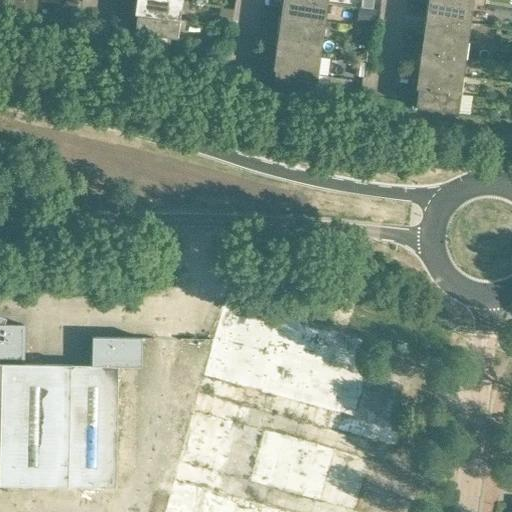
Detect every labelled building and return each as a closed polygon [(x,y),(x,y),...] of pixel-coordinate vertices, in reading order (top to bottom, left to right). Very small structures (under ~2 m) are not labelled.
[(36,0),(33,0),(0,0),(0,14),(34,19),(36,0)] [(138,0),(137,13),(134,13),(134,14),(179,20),(181,2),(167,0),(138,0)] [(280,15),(284,16),(287,16),(324,21),(327,4),(300,0),(284,0),(284,8),(283,9),(283,15),(280,15)] [(376,1),(368,0),(367,0),(366,9),(375,10),(376,1)] [(425,16),(425,17),(470,23),(472,5),(435,0),(429,0),(429,6),(429,7),(428,17),(425,16)] [(230,27),(233,9),(220,8),(218,25),(230,27)] [(365,8),(363,21),(373,22),(375,10),(366,9),(365,8)] [(132,31),(132,32),(176,38),(179,20),(134,14),(137,15),(135,31),(132,31)] [(278,33),(322,39),(324,21),(287,16),(284,16),(280,15),(280,16),(282,16),(282,22),(282,23),(280,33),(278,33)] [(423,34),(423,35),(426,35),(430,36),(467,41),(470,23),(425,17),(428,18),(426,27),(426,28),(425,34),(423,34)] [(275,50),(275,51),(279,51),(283,52),(320,57),(322,39),(278,33),(278,34),(280,34),(279,44),(279,45),(278,51),(275,50)] [(420,52),(465,59),(467,41),(430,36),(426,35),(423,35),(425,36),(424,42),(424,43),(423,52),(420,52)] [(365,47),(364,59),(372,60),(372,56),(373,51),(374,48),(365,47)] [(320,57),(283,52),(282,58),(277,57),(275,70),(317,75),(320,57)] [(418,70),(422,71),(425,71),(462,76),(465,59),(420,52),(420,53),(423,53),(421,63),(421,64),(421,70),(418,70)] [(362,74),(364,64),(356,63),(354,73),(362,74)] [(275,71),(274,80),(274,81),(273,87),(270,87),(270,88),(314,94),(317,75),(275,70),(273,70),(272,70),(275,71)] [(416,88),(415,88),(460,94),(462,76),(425,71),(422,71),(418,70),(418,71),(420,71),(419,77),(419,78),(418,88),(416,88)] [(413,106),(413,107),(420,108),(457,113),(460,94),(415,88),(415,89),(418,89),(417,99),(416,100),(416,106),(413,106)] [(213,299),(164,511),(350,511),(364,454),(330,447),(332,435),(324,433),(325,428),(394,444),(404,397),(359,387),(371,334),(213,299)] [(141,367),(142,338),(92,337),(91,365),(22,364),(23,327),(3,327),(6,319),(0,316),(0,485),(115,488),(118,366),(141,367)]
